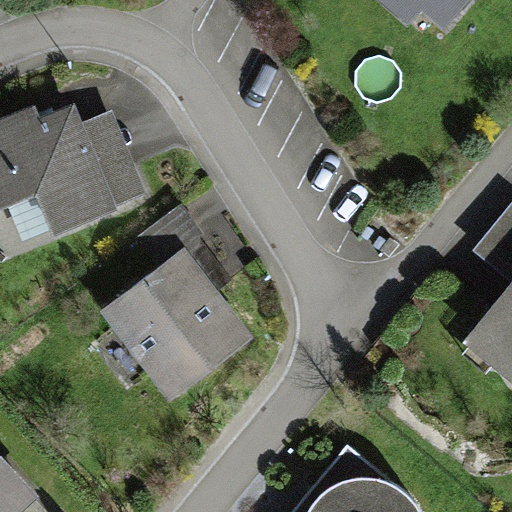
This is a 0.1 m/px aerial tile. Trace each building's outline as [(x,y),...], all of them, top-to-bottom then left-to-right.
[(487,0),(398,0),(422,19),(430,8),(462,33),(487,0)] [(102,84),(0,130),(0,179),(15,211),(61,190),(81,234),(156,199),(102,84)] [(200,248),(122,307),(192,399),(271,340),(200,248)] [(511,263),(451,340),(511,387),(511,263)] [(0,511),(46,511),(68,489),(0,422),(0,511)] [(421,493),(351,438),(294,511),(432,511),(421,493)]
